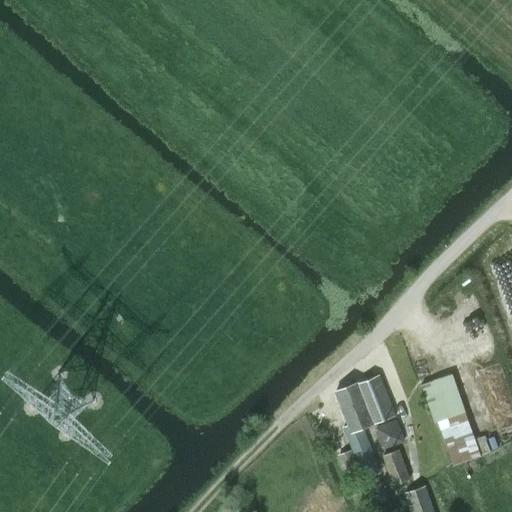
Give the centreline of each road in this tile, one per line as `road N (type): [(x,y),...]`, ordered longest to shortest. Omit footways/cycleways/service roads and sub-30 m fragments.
road 1 (unclassified): [(284,420),(511,198)]
road 2 (track): [(195,511),(284,420)]
